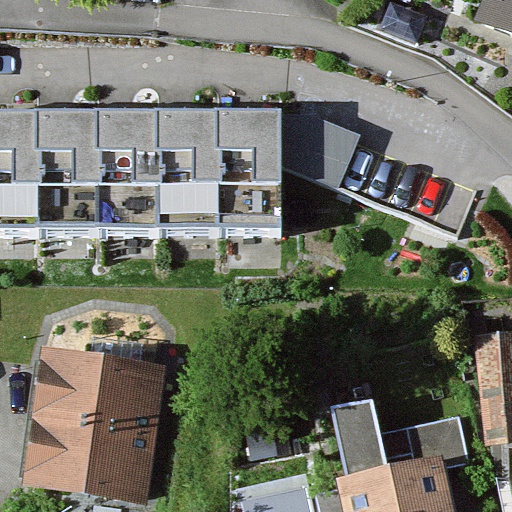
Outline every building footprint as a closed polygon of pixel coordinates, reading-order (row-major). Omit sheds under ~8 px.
[(511,46),(511,0),(491,0),(480,37),(511,46)] [(0,222),(276,223),(276,113),(0,113),(0,222)] [(511,347),(472,349),(477,450),(511,448),(511,347)] [(118,511),(150,511),(164,380),(45,367),(31,503),(118,511)] [(342,511),(449,511),(441,473),(392,484),(376,412),(323,424),(342,511)]
